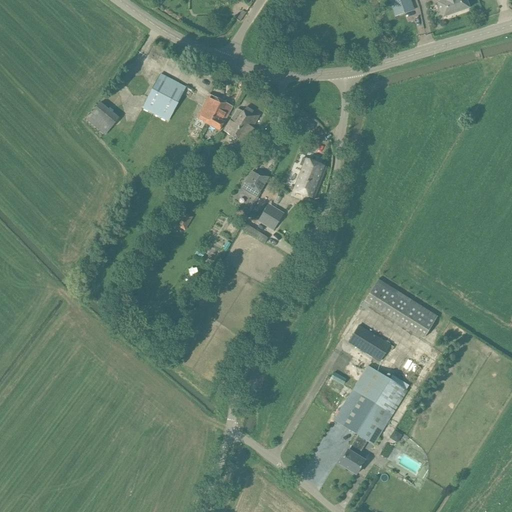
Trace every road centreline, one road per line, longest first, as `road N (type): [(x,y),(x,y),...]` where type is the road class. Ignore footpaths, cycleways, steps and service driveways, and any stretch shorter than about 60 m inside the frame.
road 1 (unclassified): [(229,429),(270,317),(337,186),(347,73)]
road 2 (secondary): [(511,25),(347,73)]
road 3 (unclassified): [(335,511),(229,429)]
road 4 (secondary): [(120,0),(178,39),(236,64)]
